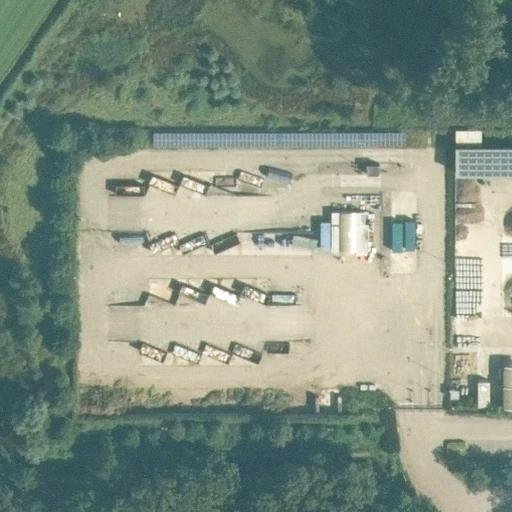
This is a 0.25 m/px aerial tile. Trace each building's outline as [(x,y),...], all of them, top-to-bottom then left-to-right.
[(511,167),(511,140),(477,140),(477,126),(449,126),(448,168),(511,167)] [(367,163),(367,173),(379,173),(379,163),(367,163)] [(331,210),(331,249),(368,249),(368,223),(364,223),(364,210),(331,210)] [(511,360),(497,360),(496,403),(511,403),(511,360)] [(474,377),(473,403),(489,404),(490,378),(474,377)] [(450,397),(459,397),(459,388),(450,388),(450,397)]
